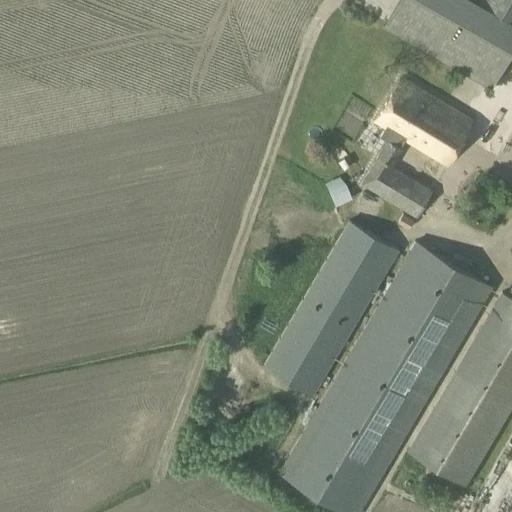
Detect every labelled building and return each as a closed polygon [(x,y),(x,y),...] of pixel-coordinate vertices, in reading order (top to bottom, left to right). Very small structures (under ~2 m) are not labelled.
[(475,0),(399,0),(385,27),(492,87),(511,52),(511,0),(480,0),(479,2),(475,0)] [(390,137),(362,184),(417,216),(432,190),(392,166),(402,148),(400,146),(405,138),(447,163),(473,120),(402,78),(376,121),(387,127),(383,133),(390,137)] [(347,186),(331,192),(336,204),(352,197),(347,186)] [(413,219),(403,213),(398,221),(408,227),(413,219)] [(349,221),(264,365),(312,394),(397,249),(349,221)] [(348,511),(356,511),(491,284),(417,240),(280,472),(348,511)] [(511,298),(502,292),(408,451),(465,485),(511,405),(511,298)]
